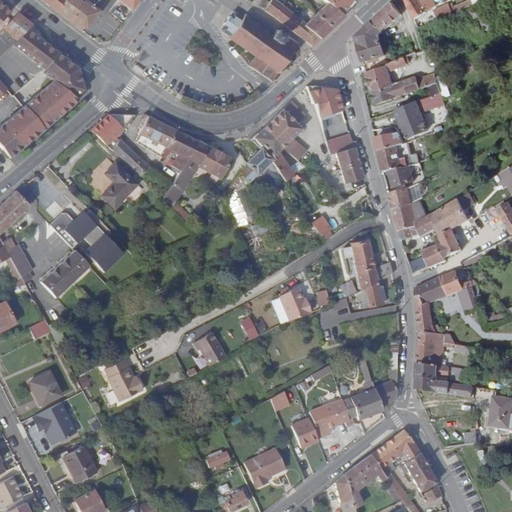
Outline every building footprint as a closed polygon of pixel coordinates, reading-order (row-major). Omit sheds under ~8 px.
[(66,2),(64,0),(44,0),(42,3),(58,15),(66,2)] [(99,14),(94,10),(88,6),(77,0),(64,0),(66,2),(58,15),(81,32),(87,31),(99,14)] [(133,13),(141,0),(121,0),(120,2),(133,13)] [(263,0),(261,2),(257,0),(256,0),(254,5),(267,13),(272,6),(263,0)] [(328,0),(333,4),(320,16),(335,31),(348,19),(345,16),(354,4),(350,0),(328,0)] [(428,13),(420,0),(404,0),(417,20),(428,13)] [(434,0),(420,0),(428,13),(438,7),(434,0)] [(310,25),(276,1),(272,6),(267,13),(277,19),(301,38),(315,50),(335,31),(320,16),(310,25)] [(436,11),(441,21),(456,14),(452,4),(436,11)] [(10,15),(0,5),(0,24),(4,21),(10,15)] [(404,18),(396,6),(376,23),(383,32),(385,35),(404,18)] [(473,22),(493,13),(490,6),(470,14),(473,22)] [(257,30),(258,28),(257,27),(255,28),(247,22),(249,20),(247,17),(244,21),(235,15),(220,34),(229,41),(227,43),(229,45),(230,42),(245,53),(244,54),(245,56),(247,54),(256,61),(250,70),(272,85),(278,76),(281,78),(283,76),(280,74),(292,57),(294,59),(296,58),(293,55),(295,53),(294,52),(297,48),(277,33),(272,39),(268,36),(269,34),(267,33),(265,35),(257,30)] [(0,59),(13,48),(29,33),(30,31),(33,28),(18,17),(5,30),(8,33),(0,40),(0,59)] [(490,43),(505,37),(497,17),(482,22),(490,43)] [(268,36),(272,39),(277,33),(261,21),(257,27),(258,28),(257,30),(265,35),(267,33),(269,34),(268,36)] [(357,41),(362,55),(379,46),(373,37),(383,32),(376,23),(357,41)] [(38,38),(40,35),(33,28),(30,31),(38,38)] [(373,37),(379,46),(385,58),(388,57),(381,38),(385,35),(383,32),(373,37)] [(0,151),(2,154),(10,163),(80,103),(84,99),(78,73),(29,33),(13,48),(44,72),(51,78),(49,80),(54,84),(0,128),(0,151)] [(379,46),(362,55),(366,65),(385,58),(379,46)] [(442,62),(437,49),(428,52),(433,65),(442,62)] [(406,61),(369,75),(375,95),(395,89),(395,87),(392,75),(409,68),(406,61)] [(405,84),(409,96),(441,86),(439,79),(438,76),(420,82),(419,80),(405,84)] [(444,96),(446,101),(453,98),(447,77),(439,79),(441,86),(444,96)] [(409,96),(405,84),(395,87),(395,89),(375,95),(377,106),(409,96)] [(314,110),(319,124),(343,115),(337,94),(327,92),(307,95),(312,111),(314,110)] [(431,133),(424,116),(448,107),(446,101),(444,96),(397,113),(410,142),(431,133)] [(283,116),(263,134),(282,153),(289,147),(291,145),(301,135),(296,130),(305,122),(292,108),(283,116)] [(92,132),(113,154),(120,143),(117,140),(133,118),(107,119),(92,132)] [(148,118),(138,136),(166,150),(175,133),(176,132),(165,127),(156,123),(148,118)] [(188,162),(189,162),(198,145),(175,133),(166,150),(178,157),(170,168),(180,175),(188,162)] [(259,153),(270,165),(277,176),(281,183),(288,193),(297,187),(278,158),(282,153),(263,134),(251,145),(259,153)] [(407,146),(406,142),(404,138),(379,143),(381,153),(407,146)] [(113,154),(139,180),(149,170),(117,140),(120,143),(113,154)] [(355,153),(351,140),(327,149),(331,162),(355,153)] [(220,180),(231,162),(198,145),(189,162),(188,162),(180,175),(178,177),(170,188),(180,195),(199,169),(220,180)] [(282,153),(288,158),(296,148),(291,145),(289,147),(282,153)] [(393,173),(413,169),(425,164),(432,161),(430,152),(413,160),(409,146),(407,146),(381,153),(386,175),(393,173)] [(306,156),(296,148),(288,158),(298,167),(306,156)] [(255,179),(261,173),(271,182),(275,187),(281,183),(277,176),(270,165),(259,153),(245,167),(246,169),(221,199),(225,210),(245,188),(249,190),(252,186),(248,183),(253,177),(255,179)] [(364,183),(355,153),(338,159),(346,188),(364,183)] [(99,199),(111,212),(115,208),(119,204),(134,190),(114,169),(104,178),(111,187),(99,199)] [(413,169),(393,173),(397,190),(417,184),(413,169)] [(425,199),(420,185),(411,190),(415,204),(425,199)] [(173,205),(180,195),(170,188),(169,190),(161,202),(170,210),(173,205)] [(226,212),(231,222),(243,249),(267,239),(245,188),(225,210),(226,212)] [(395,210),(414,204),(415,204),(411,190),(392,196),(391,196),(395,210)] [(0,236),(29,209),(15,194),(0,208),(0,236)] [(467,213),(478,204),(473,194),(461,200),(467,213)] [(226,212),(225,210),(221,199),(210,204),(215,217),(226,212)] [(471,221),(467,213),(461,200),(434,218),(438,230),(442,238),(455,230),(471,221)] [(498,208),(499,211),(511,203),(509,200),(498,208)] [(511,203),(499,211),(498,208),(493,211),(496,219),(503,216),(508,223),(511,228),(511,229),(511,203)] [(434,218),(421,224),(415,204),(414,204),(395,210),(400,234),(403,233),(405,241),(406,243),(416,240),(413,231),(418,230),(419,234),(422,233),(423,238),(438,230),(434,218)] [(173,205),(170,210),(186,226),(190,222),(173,205)] [(107,241),(111,237),(93,218),(88,222),(83,216),(74,224),(68,218),(62,218),(50,229),(73,253),(84,243),(91,251),(85,257),(104,277),(123,259),(107,241)] [(331,234),(322,221),(311,228),(320,240),(324,245),(332,239),(329,236),(331,234)] [(425,254),(427,258),(432,270),(449,263),(448,260),(464,253),(455,230),(442,238),(445,245),(425,254)] [(5,250),(2,243),(0,243),(0,268),(7,265),(12,262),(8,256),(5,250)] [(367,243),(350,247),(351,250),(354,261),(361,293),(377,286),(367,243)] [(18,247),(8,256),(12,262),(15,268),(21,279),(32,273),(18,247)] [(344,262),(354,261),(351,250),(342,251),(344,262)] [(55,303),(89,271),(75,256),(41,287),(55,303)] [(411,263),(416,276),(432,270),(427,258),(411,263)] [(379,284),(393,278),(390,267),(376,272),(379,284)] [(15,268),(10,270),(13,274),(12,276),(16,284),(22,281),(21,279),(15,268)] [(451,298),(461,294),(478,287),(476,281),(464,285),(459,274),(444,278),(451,298)] [(435,303),(435,304),(451,298),(444,278),(433,284),(428,287),(424,288),(418,290),(419,298),(423,297),(428,305),(435,303)] [(342,296),(354,291),(349,280),(338,285),(342,296)] [(378,291),(377,286),(361,293),(354,297),(358,305),(362,304),(364,313),(382,309),(381,306),(378,291)] [(291,324),(312,315),(308,305),(306,306),(305,301),(299,287),(279,295),(291,324)] [(461,294),(468,314),(484,308),(483,306),(481,298),(478,287),(461,294)] [(386,305),(383,289),(378,291),(381,306),(386,305)] [(327,293),(317,295),(320,309),(330,306),(327,293)] [(489,305),(487,296),(481,298),(483,306),(489,305)] [(291,324),(280,297),(271,300),(282,327),(291,324)] [(423,297),(419,298),(423,335),(442,336),(438,328),(435,304),(435,303),(428,305),(423,297)] [(333,314),(337,313),(349,308),(348,306),(345,301),(331,308),(333,314)] [(0,334),(17,326),(6,304),(0,307),(0,334)] [(339,319),(353,317),(349,308),(337,313),(339,319)] [(251,322),(257,335),(264,331),(258,319),(251,322)] [(248,321),(242,324),(246,332),(253,329),(248,321)] [(45,324),(29,332),(35,343),(51,335),(47,327),(45,324)] [(210,368),(226,359),(213,335),(194,346),(198,353),(201,351),(210,368)] [(423,335),(420,366),(444,369),(448,349),(451,350),(452,346),(449,345),(450,338),(444,338),(444,336),(442,336),(423,335)] [(452,346),(457,347),(458,347),(455,338),(450,338),(449,345),(452,346)] [(390,369),(398,369),(399,340),(390,341),(390,369)] [(461,354),(475,357),(476,351),(464,349),(463,350),(462,351),(461,354)] [(358,361),(362,383),(368,382),(364,360),(358,361)] [(124,361),(104,371),(108,379),(106,380),(118,404),(142,392),(137,381),(133,383),(132,380),(127,370),(128,369),(124,361)] [(420,366),(419,382),(439,384),(440,383),(439,378),(451,379),(452,370),(444,369),(420,366)] [(312,381),(329,373),(326,367),(309,375),(312,381)] [(385,407),(396,403),(398,369),(390,369),(389,377),(388,377),(391,385),(374,392),(381,410),(385,409),(385,407)] [(466,384),(468,373),(458,371),(456,383),(466,384)] [(41,408),(60,398),(48,376),(29,386),(41,408)] [(82,389),(89,385),(83,376),(76,380),(82,389)] [(295,386),(301,393),(309,387),(303,380),(295,386)] [(382,415),(381,410),(374,392),(370,382),(366,384),(369,394),(342,405),(346,419),(350,418),(352,421),(356,419),(358,424),(382,415)] [(419,393),(437,395),(473,400),(475,390),(440,387),(418,385),(419,393)] [(494,428),(511,429),(511,401),(497,400),(496,410),(490,409),(490,417),(495,417),(494,428)] [(76,436),(60,405),(32,420),(40,434),(43,432),(52,449),(76,436)] [(331,407),(309,416),(316,436),(317,435),(319,441),(331,436),(328,431),(345,424),(347,429),(354,426),(352,421),(350,418),(346,419),(342,405),(331,407)] [(281,407),(274,409),(277,415),(283,412),(281,407)] [(511,429),(494,428),(495,417),(490,417),(488,430),(511,432),(511,429)] [(90,436),(102,430),(97,419),(84,425),(90,436)] [(309,422),(290,430),(299,452),(318,445),(309,422)] [(201,454),(200,450),(224,436),(221,430),(191,446),(196,456),(201,454)] [(404,433),(370,458),(384,479),(390,475),(385,468),(402,456),(407,465),(403,467),(419,496),(427,492),(431,497),(438,493),(435,485),(412,444),(404,433)] [(480,446),(481,446),(479,435),(468,437),(468,447),(480,446)] [(98,476),(84,449),(69,457),(72,463),(67,466),(77,486),(98,476)] [(481,459),(489,458),(488,449),(480,449),(481,459)] [(275,451),(242,466),(254,492),(268,486),(266,483),(270,482),(269,479),(285,472),(275,451)] [(230,461),(227,454),(206,463),(209,470),(230,461)] [(67,466),(72,463),(69,457),(64,459),(67,466)] [(370,458),(344,478),(353,509),(362,506),(357,494),(378,479),(381,484),(385,482),(384,479),(370,458)] [(341,511),(353,511),(353,509),(344,478),(334,485),(341,511)] [(0,486),(0,510),(0,511),(22,501),(12,480),(0,486)] [(388,486),(394,493),(402,506),(406,511),(415,511),(394,481),(388,486)] [(213,494),(221,510),(221,511),(232,511),(245,507),(243,502),(247,500),(244,493),(226,502),(224,499),(220,500),(216,492),(213,494)] [(78,511),(104,511),(95,493),(74,504),(78,511)] [(389,497),(397,507),(401,504),(394,493),(389,497)] [(14,511),(25,507),(22,501),(0,511),(14,511)]
